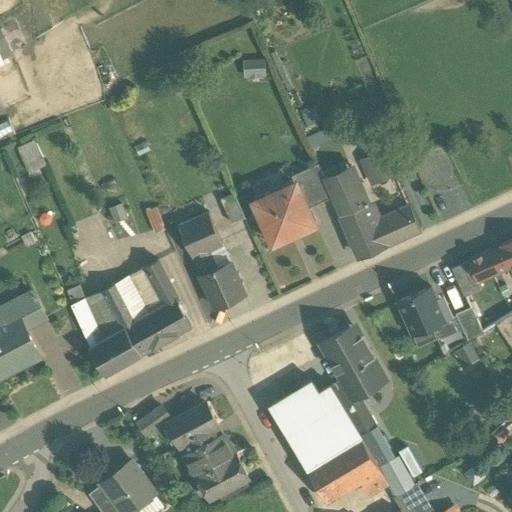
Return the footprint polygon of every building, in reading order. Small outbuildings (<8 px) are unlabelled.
[(325,130),(313,134),(318,145),(329,141),(325,130)] [(19,150),(29,176),(45,169),(35,144),(19,150)] [(383,158),(361,167),(370,188),(392,179),(383,158)] [(317,169),(291,181),(294,188),(295,188),(307,214),(332,202),(317,169)] [(349,172),(338,176),(346,194),(357,189),(349,172)] [(338,176),(324,183),(332,202),(335,209),(360,197),(357,189),(346,194),(338,176)] [(295,188),(253,207),(272,249),(314,230),(295,188)] [(360,197),(335,209),(341,221),(366,210),(360,197)] [(244,224),(233,200),(220,205),(231,229),(244,224)] [(341,221),(340,221),(358,262),(384,250),(374,228),(366,210),(341,221)] [(148,215),(155,236),(164,233),(157,212),(148,215)] [(406,212),(388,221),(398,243),(416,235),(406,212)] [(209,218),(178,231),(191,262),(207,255),(222,249),(209,218)] [(388,221),(374,228),(384,250),(398,243),(388,221)] [(136,236),(131,223),(119,228),(124,241),(136,236)] [(511,243),(468,265),(477,285),(511,270),(511,243)] [(222,249),(207,255),(215,273),(230,267),(222,249)] [(207,255),(192,261),(200,280),(215,273),(207,255)] [(177,304),(156,265),(144,272),(163,309),(174,303),(175,305),(177,304)] [(468,265),(453,272),(465,301),(481,293),(477,285),(468,265)] [(200,280),(214,312),(244,299),(230,267),(215,273),(200,280)] [(69,306),(85,300),(81,288),(65,294),(69,306)] [(132,325),(112,289),(101,295),(121,331),(132,325)] [(430,292),(396,307),(411,340),(416,352),(436,343),(431,332),(450,323),(445,311),(439,314),(430,292)] [(29,296),(7,308),(19,332),(22,330),(23,332),(42,321),(29,296)] [(104,342),(85,303),(69,310),(89,351),(104,342)] [(175,305),(174,303),(163,309),(148,317),(164,345),(189,332),(175,305)] [(19,332),(7,308),(0,311),(0,328),(0,329),(0,380),(38,361),(23,332),(22,330),(19,332)] [(471,311),(455,319),(466,345),(482,336),(471,311)] [(132,325),(121,331),(123,334),(125,333),(139,358),(164,345),(148,317),(132,325)] [(511,317),(502,323),(510,337),(511,335),(511,317)] [(502,323),(497,327),(511,350),(511,348),(511,339),(510,337),(502,323)] [(125,333),(123,334),(121,331),(112,337),(127,365),(139,358),(125,333)] [(383,384),(360,342),(354,345),(348,333),(321,348),(342,385),(347,382),(357,399),(383,384)] [(104,342),(89,351),(103,378),(127,365),(112,337),(104,342)] [(342,385),(332,391),(351,426),(367,417),(357,399),(347,382),(342,385)] [(307,475),(361,441),(351,426),(332,391),(332,389),(320,396),(312,385),(270,411),(307,475)] [(206,409),(168,429),(180,451),(215,432),(217,431),(206,409)] [(160,412),(136,429),(144,440),(168,423),(160,412)] [(215,432),(183,449),(188,459),(220,442),(215,432)] [(188,459),(185,461),(197,483),(199,482),(234,463),(233,461),(222,441),(220,442),(188,459)] [(361,441),(307,475),(325,507),(362,486),(381,475),(378,470),(361,441)] [(234,463),(199,482),(210,502),(218,498),(244,484),(247,482),(235,460),(233,461),(234,463)] [(396,460),(378,470),(381,475),(389,490),(394,499),(412,489),(396,460)] [(134,511),(154,498),(130,465),(101,486),(103,488),(119,511),(134,511)] [(381,475),(362,486),(370,501),(389,490),(381,475)] [(244,484),(218,498),(223,508),(250,494),(244,484)] [(119,511),(103,488),(88,499),(97,511),(119,511)]
